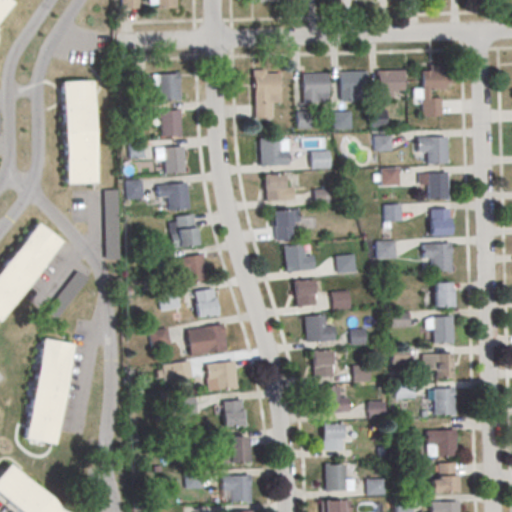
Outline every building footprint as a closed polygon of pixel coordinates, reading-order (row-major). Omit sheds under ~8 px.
[(0,0),(5,0),(8,2),(0,12),(0,0)] [(153,0),(173,0),(174,9),(153,10),(153,0)] [(443,65),(420,65),(420,87),(412,87),(412,99),(421,99),(421,116),(440,116),(440,97),(431,97),(431,89),(443,89),(443,65)] [(279,69),(251,69),(252,117),(270,116),(270,104),(279,104),(279,69)] [(374,72),(375,101),(389,100),(389,92),(401,92),(400,71),(374,72)] [(336,73),(337,102),(363,101),(362,73),(336,73)] [(156,76),(177,75),(178,102),(157,103),(156,76)] [(298,75),(299,104),(325,103),(324,75),(298,75)] [(59,80),(61,183),(92,183),(91,80),(59,80)] [(157,111),(177,110),(178,137),(158,138),(157,111)] [(293,113),(307,112),(308,129),(293,130),(293,113)] [(368,112),(385,112),(385,127),(368,128),(368,112)] [(330,113),(347,113),(348,128),(331,129),(330,113)] [(371,137),(388,136),(389,152),(371,152),(371,137)] [(415,137),(445,136),(445,162),(424,163),(424,148),(415,149),(415,137)] [(257,139),(258,165),(286,164),(285,138),(257,139)] [(141,140),(126,140),(126,156),(141,156),(141,140)] [(160,148),(180,147),(181,175),(161,176),(160,148)] [(307,153),(325,152),(326,169),(307,170),(307,153)] [(378,170),(395,170),(395,186),(378,186),(378,170)] [(416,172),(446,172),(446,198),(425,198),(425,184),(416,184),(416,172)] [(260,175),(280,173),(281,185),(289,184),(290,198),(262,200),(260,175)] [(141,179),(124,179),(124,198),(141,198),(141,179)] [(167,210),(187,208),(185,181),(155,184),(156,197),(166,196),(167,210)] [(328,188),(312,188),(312,202),(328,202),(328,188)] [(115,261),(102,261),(100,191),(113,191),(115,261)] [(380,206),(397,206),(398,222),(381,222),(380,206)] [(292,208),(271,208),(271,239),(292,239),(292,208)] [(449,208),(427,208),(427,235),(449,235),(449,208)] [(196,244),(192,213),(165,217),(169,248),(196,244)] [(373,242),(391,242),(392,259),(373,260),(373,242)] [(419,244),(449,243),(450,269),(429,270),(428,255),(419,255),(419,244)] [(280,245),(300,244),(301,255),(309,254),(310,268),(282,271),(280,245)] [(172,258),(177,283),(204,278),(200,253),(172,258)] [(334,273),(353,272),(352,254),(333,255),(334,273)] [(30,302),(21,296),(52,255),(61,262),(30,302)] [(74,272),(84,280),(54,319),(44,312),(74,272)] [(292,305),(313,305),(313,280),(292,280),(292,305)] [(451,306),(451,282),(430,282),(430,306),(451,306)] [(191,291),(194,317),(215,314),(212,288),(191,291)] [(328,308),(347,308),(347,290),(328,290),(328,308)] [(153,294),(172,291),(176,308),(157,312),(153,294)] [(388,313),(405,313),(406,328),(389,329),(388,313)] [(301,316),(321,314),(322,325),(330,325),(331,339),(303,341),(301,316)] [(421,316),(451,316),(452,342),(431,342),(430,328),(421,328),(421,316)] [(223,349),(218,323),(183,329),(188,355),(223,349)] [(347,328),(348,344),(364,344),(363,328),(347,328)] [(146,333),(163,329),(166,345),(149,348),(146,333)] [(86,334),(68,433),(56,431),(74,332),(86,334)] [(330,349),(310,349),(310,375),(330,375),(330,349)] [(388,350),(405,349),(406,365),(389,365),(388,350)] [(424,353),(424,369),(433,369),(433,377),(452,377),(452,353),(424,353)] [(190,378),(188,360),(159,363),(161,381),(190,378)] [(203,366),(231,363),(234,389),(214,391),(212,379),(204,380),(203,366)] [(349,367),(367,367),(367,382),(350,383),(349,367)] [(392,385),(409,384),(409,400),(392,400),(392,385)] [(316,387),(336,386),(337,397),(345,396),(346,411),(318,413),(316,387)] [(452,414),(452,387),(432,387),(432,414),(452,414)] [(174,399),(192,397),(193,414),(175,416),(174,399)] [(221,426),(242,426),(242,399),(221,399),(221,426)] [(365,403),(382,403),(382,419),(365,419),(365,403)] [(320,450),(341,450),(341,423),(320,423),(320,450)] [(423,430),(453,429),(454,455),(433,455),(432,441),(423,441),(423,430)] [(216,439),(244,438),(245,465),(224,465),(224,453),(216,453),(216,439)] [(456,462),(437,462),(437,478),(429,478),(429,491),(456,491),(456,462)] [(322,464),(341,464),(342,478),(350,477),(351,490),(323,491),(322,464)] [(181,473),(199,472),(200,489),(182,490),(181,473)] [(218,478),(246,477),(247,503),(227,504),(227,492),(219,492),(218,478)] [(363,481),(381,480),(381,496),(363,496),(363,481)] [(348,511),(349,499),(320,499),(320,511),(348,511)] [(392,511),(392,500),(409,499),(409,511),(392,511)] [(427,511),(427,501),(457,500),(457,511),(427,511)] [(0,511),(0,503),(9,511),(0,511)]
